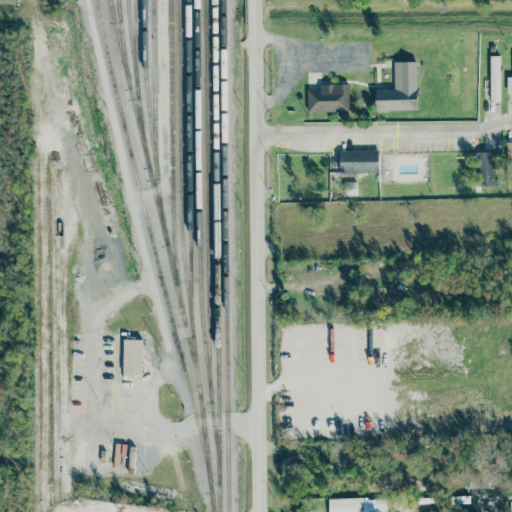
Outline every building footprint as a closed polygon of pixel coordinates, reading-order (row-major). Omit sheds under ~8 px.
[(499,56),(490,56),(491,102),(500,102),(499,56)] [(375,90),(376,111),(418,111),(417,62),(394,62),(394,89),(375,90)] [(307,112),(349,111),(348,84),(319,85),(319,90),(307,90),(307,112)] [(379,151),(340,151),(340,173),(378,174),(379,151)] [(494,152),(478,153),(479,187),(495,186),(494,152)] [(124,375),(125,340),(142,340),(142,375),(124,375)] [(329,511),(328,499),(359,497),(359,511),(329,511)]
